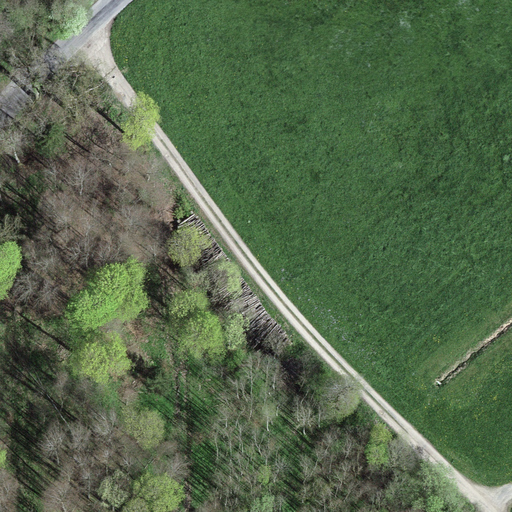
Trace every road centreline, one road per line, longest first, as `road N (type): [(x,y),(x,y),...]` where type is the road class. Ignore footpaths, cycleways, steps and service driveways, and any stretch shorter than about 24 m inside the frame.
road 1 (track): [(86,26),(296,328),(491,511)]
road 2 (tertiary): [(116,0),(58,49),(0,117)]
